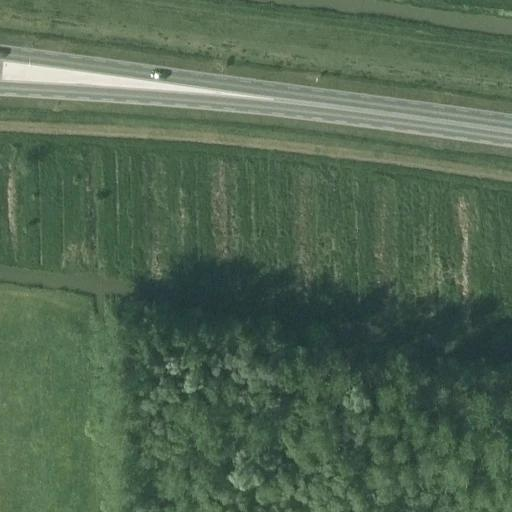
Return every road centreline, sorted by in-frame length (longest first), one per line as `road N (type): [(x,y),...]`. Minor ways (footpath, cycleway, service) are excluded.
road 1 (primary): [(283,101),(0,54)]
road 2 (primary): [(0,88),(283,101)]
road 3 (primary): [(511,132),(283,101)]
